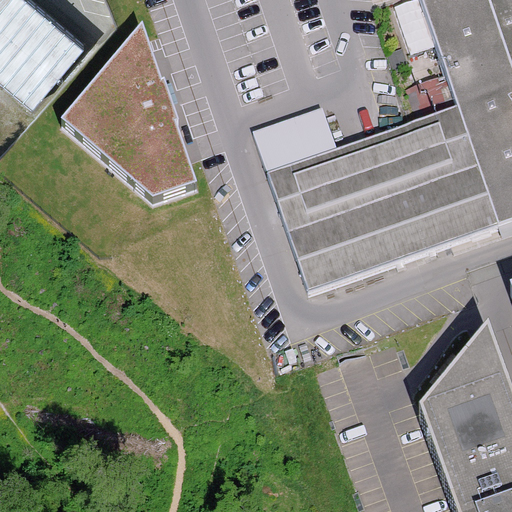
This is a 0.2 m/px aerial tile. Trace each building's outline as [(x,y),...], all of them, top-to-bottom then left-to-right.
[(84,40),(33,0),(0,0),(0,75),(31,102),(84,40)] [(511,0),(422,0),(460,107),(422,120),(411,124),(337,150),(266,174),(308,293),(511,222),(511,0)] [(143,30),(62,128),(153,208),(198,192),(143,30)] [(252,132),(266,174),(337,150),(322,108),(252,132)] [(511,511),(511,411),(482,332),(472,343),(420,404),(455,511),(511,511)]
